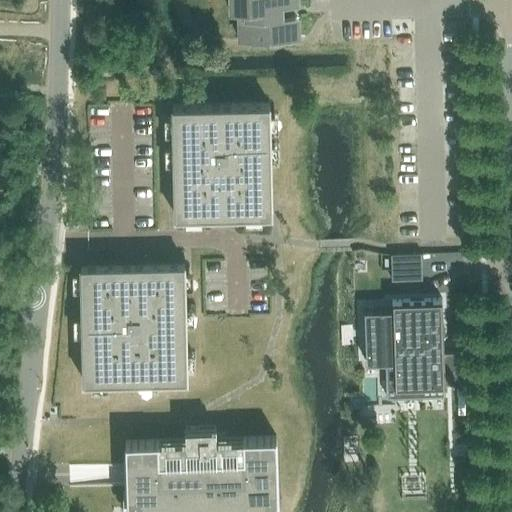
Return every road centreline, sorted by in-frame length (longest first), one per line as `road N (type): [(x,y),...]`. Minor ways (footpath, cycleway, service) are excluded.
road 1 (residential): [(32,297),(50,241),(57,0)]
road 2 (residential): [(12,511),(32,297)]
